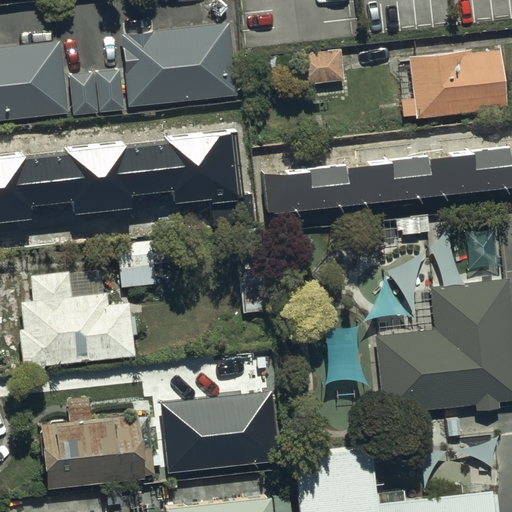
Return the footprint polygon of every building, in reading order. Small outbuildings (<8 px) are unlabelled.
[(280,0),(236,0),(238,20),(281,19),(280,0)] [(396,11),(398,31),(495,22),(493,0),(384,0),(386,12),(396,11)] [(230,26),(121,35),(128,110),(236,101),(230,26)] [(60,43),(0,48),(0,123),(67,117),(60,43)] [(288,56),(292,91),(342,84),(338,50),(288,56)] [(507,110),(500,51),(410,62),(415,101),(402,103),(404,123),(507,110)] [(119,72),(93,75),(98,118),(124,115),(119,72)] [(98,118),(93,75),(67,78),(72,121),(98,118)] [(233,131),(0,157),(0,219),(30,217),(29,205),(73,200),(75,215),(131,209),(130,197),(172,192),(173,202),(210,198),(213,224),(253,220),(250,194),(241,195),(233,131)] [(391,159),(389,134),(331,139),(333,161),(353,159),(353,162),(391,159)] [(511,145),(263,173),(267,214),(511,187),(511,145)] [(257,236),(232,238),(243,351),(268,349),(257,236)] [(150,241),(115,245),(120,292),(155,288),(150,241)] [(69,275),(28,280),(32,307),(19,308),(22,334),(16,334),(22,378),(137,364),(130,307),(108,309),(106,298),(72,302),(69,275)] [(511,328),(507,284),(431,292),(436,335),(374,342),(383,417),(471,407),(472,418),(498,416),(497,406),(511,404),(511,328)] [(6,289),(0,289),(0,335),(9,335),(6,289)] [(16,379),(0,381),(0,426),(21,424),(16,379)] [(272,390),(161,402),(169,473),(280,461),(272,390)] [(54,413),(43,414),(49,479),(153,471),(147,405),(114,408),(114,402),(54,408),(54,413)] [(494,511),(493,495),(378,508),(371,451),(295,460),(301,511),(494,511)] [(293,511),(291,493),(276,495),(277,511),(293,511)] [(276,511),(274,494),(166,506),(167,511),(276,511)]
